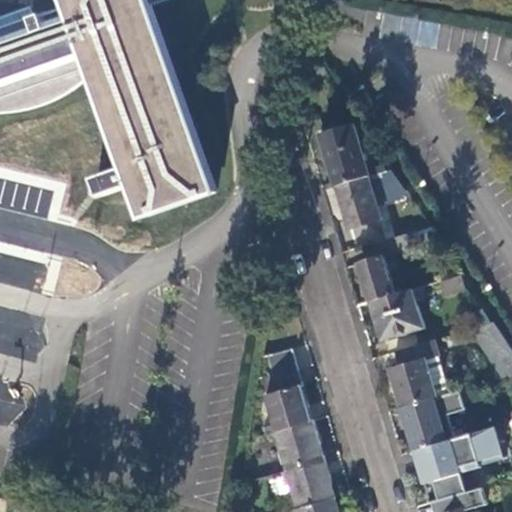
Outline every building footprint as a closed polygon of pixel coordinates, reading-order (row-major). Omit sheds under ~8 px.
[(0,0),(0,112),(17,111),(44,105),(72,90),(85,81),(82,73),(94,68),(129,165),(95,178),(99,189),(102,196),(136,185),(148,216),(214,191),(149,7),(167,0),(0,0)] [(412,41),(414,18),(382,14),(379,37),(412,41)] [(340,185),(372,176),(356,124),(325,134),(340,185)] [(412,232),(428,228),(389,171),(372,176),(340,185),(353,229),(384,220),(376,190),(386,187),(393,210),(400,208),(408,233),(412,232)] [(408,233),(388,239),(392,251),(416,244),(412,232),(408,233)] [(362,263),(374,301),(398,294),(387,256),(362,263)] [(451,292),(470,287),(463,275),(447,280),(451,292)] [(431,285),(416,289),(423,313),(438,308),(431,285)] [(398,294),(374,301),(385,340),(427,328),(423,313),(416,289),(398,294)] [(511,349),(495,324),(474,330),(506,377),(511,375),(511,349)] [(395,369),(405,406),(441,396),(430,359),(441,356),(437,341),(405,350),(410,365),(400,368),(395,369)] [(405,350),(395,353),(400,368),(410,365),(405,350)] [(441,356),(430,359),(441,396),(452,393),(441,356)] [(270,396),(304,385),(299,368),(270,378),(270,396)] [(280,432),(315,421),(304,385),(270,396),(280,432)] [(469,409),(463,390),(452,393),(441,396),(405,406),(418,450),(458,438),(451,414),(469,409)] [(280,432),(291,470),(327,460),(315,421),(280,432)] [(458,438),(418,450),(434,504),(436,503),(471,493),(465,474),(485,468),(483,462),(507,455),(498,427),(458,438)] [(327,460),(291,470),(302,509),(338,498),(327,460)] [(491,505),(486,489),(471,493),(436,503),(438,511),(483,511),(482,508),(491,505)] [(342,511),(338,498),(302,509),(298,510),(298,511),(342,511)]
